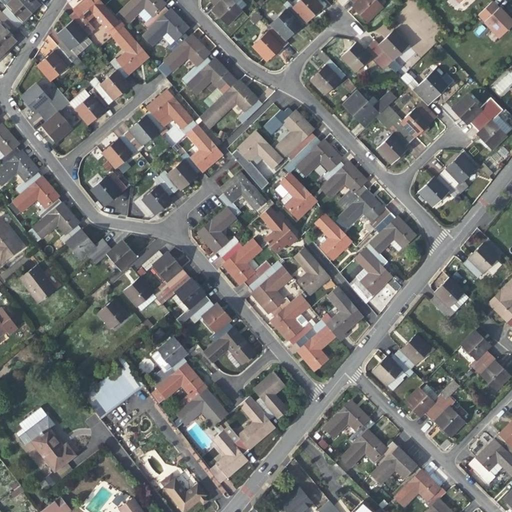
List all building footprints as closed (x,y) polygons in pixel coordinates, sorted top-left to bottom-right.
[(19,0),(10,0),(5,5),(0,9),(0,10),(2,12),(16,27),(25,18),(31,12),(19,0)] [(41,2),(39,0),(19,0),(31,12),(36,7),(41,2)] [(94,16),(106,6),(100,0),(83,0),(73,9),(74,11),(85,24),(87,22),(94,16)] [(152,16),(164,5),(165,4),(161,0),(132,0),(120,12),(129,21),(143,7),(152,16)] [(209,0),(215,6),(221,0),(233,0),(241,8),(245,4),(241,0),(209,0)] [(243,10),(241,8),(233,0),(221,0),(215,6),(211,9),(220,18),(227,25),(243,10)] [(317,2),(315,0),(297,0),(293,5),(305,18),(308,21),(316,13),(322,7),(317,2)] [(358,0),(355,2),(352,6),(360,14),(367,21),(382,7),(376,0),(358,0)] [(492,1),(478,15),(500,37),(511,25),(503,16),(505,14),(500,8),(492,1)] [(287,8),(301,22),(305,18),(293,5),(291,4),(287,8)] [(169,11),(164,5),(152,16),(144,24),(150,29),(169,11)] [(103,27),(115,17),(106,6),(94,16),(103,27)] [(301,22),(287,8),(271,23),(272,25),(286,39),(295,30),(302,23),(301,22)] [(170,45),(184,32),(188,27),(180,19),(170,9),(169,11),(150,29),(143,36),(152,45),(162,36),(170,45)] [(73,20),(80,28),(85,24),(74,11),(69,15),(73,20)] [(255,24),(262,17),(256,11),(249,18),(255,24)] [(17,28),(16,27),(2,12),(0,13),(0,20),(2,22),(0,23),(0,41),(7,49),(12,44),(17,39),(12,33),(17,28)] [(511,24),(511,21),(505,14),(503,16),(511,25),(511,24)] [(123,27),(115,17),(103,27),(112,36),(123,27)] [(57,34),(64,41),(77,58),(91,46),(84,38),(87,36),(80,28),(73,20),(66,26),(57,34)] [(87,22),(85,24),(80,28),(87,36),(88,37),(95,31),(87,22)] [(268,29),(282,44),(287,40),(286,39),(272,25),(268,29)] [(112,36),(125,52),(136,42),(123,27),(112,36)] [(282,44),(268,29),(252,45),(267,60),(276,52),(283,45),(282,44)] [(386,36),(378,44),(389,55),(393,59),(408,45),(393,29),(386,36)] [(189,37),(184,32),(170,45),(167,48),(172,53),(189,37)] [(196,66),(207,56),(210,53),(201,45),(192,35),(189,37),(172,53),(164,61),(173,70),(188,57),(196,66)] [(385,60),(389,55),(378,44),(374,39),(369,44),(385,60)] [(72,62),(77,58),(64,41),(59,46),(72,62)] [(356,71),(371,57),(363,49),(356,41),(349,47),(341,56),(356,71)] [(125,52),(116,59),(129,74),(139,65),(149,57),(136,42),(125,52)] [(363,49),(371,57),(379,65),(385,60),(369,44),(363,49)] [(51,80),(72,62),(59,46),(49,54),(37,64),(51,80)] [(212,61),(207,56),(196,66),(183,79),(188,85),(212,61)] [(129,74),(116,59),(115,57),(109,61),(116,69),(124,78),(129,74)] [(85,66),(77,58),(72,62),(80,70),(85,66)] [(219,89),(230,79),(232,77),(224,68),(215,59),(212,61),(188,85),(197,94),(211,80),(219,89)] [(327,64),(340,79),(345,74),(331,60),(327,64)] [(340,79),(327,64),(325,63),(318,70),(309,78),(325,94),(340,79)] [(100,83),(113,98),(114,99),(122,92),(130,86),(124,78),(116,69),(100,83)] [(408,84),(428,104),(439,94),(448,85),(434,70),(418,85),(413,80),(408,84)] [(113,98),(100,83),(95,77),(89,82),(94,87),(107,103),(113,98)] [(235,85),(230,79),(219,89),(214,94),(219,100),(235,85)] [(243,111),(257,98),(249,90),(240,80),(235,85),(219,100),(212,107),(221,116),(235,103),(243,111)] [(35,114),(37,112),(51,100),(36,83),(21,97),(20,97),(28,105),(35,114)] [(90,95),(102,109),(108,104),(107,103),(94,87),(88,92),(90,95)] [(85,89),(70,102),(72,104),(75,108),(90,95),(88,92),(85,89)] [(147,106),(151,110),(165,126),(174,119),(186,133),(197,124),(166,89),(155,99),(147,106)] [(375,118),(380,113),(376,108),(357,89),(341,104),(353,116),(365,128),(375,118)] [(469,122),(482,110),(467,94),(452,109),(460,118),(467,124),(469,122)] [(104,111),(102,109),(90,95),(75,108),(88,124),(97,117),(104,111)] [(45,121),(58,111),(62,107),(69,101),(65,96),(58,102),(41,116),(45,121)] [(51,100),(37,112),(41,116),(58,102),(54,97),(51,100)] [(262,104),(257,98),(243,111),(237,118),(242,123),(262,104)] [(70,102),(69,101),(62,107),(64,110),(72,104),(70,102)] [(382,102),(376,108),(380,113),(381,111),(387,106),(382,102)] [(381,111),(396,126),(403,119),(388,105),(387,106),(381,111)] [(482,110),(469,122),(474,127),(490,112),(491,111),(486,106),(482,110)] [(283,122),(293,112),(288,107),(283,112),(280,109),(264,125),(271,133),(283,122)] [(416,107),(403,119),(396,126),(398,128),(411,141),(423,129),(430,122),(416,107)] [(165,126),(151,110),(145,115),(159,131),(165,126)] [(295,110),(293,112),(283,122),(291,131),(276,145),(286,155),(295,147),(311,131),(314,128),(304,119),(295,110)] [(72,127),(58,111),(45,121),(42,124),(50,134),(56,141),(72,127)] [(393,132),(398,128),(396,126),(381,111),(380,113),(375,118),(391,134),(393,132)] [(474,127),(479,132),(492,120),(495,117),(490,112),(474,127)] [(128,129),(129,131),(142,146),(159,131),(145,115),(135,123),(128,129)] [(496,124),(492,120),(479,132),(476,135),(484,143),(491,150),(507,135),(506,134),(511,129),(501,119),(496,124)] [(0,158),(15,145),(18,143),(11,134),(2,124),(0,125),(0,158)] [(191,157),(200,168),(202,171),(212,162),(222,154),(197,124),(186,133),(200,149),(191,157)] [(398,128),(393,132),(406,146),(411,141),(398,128)] [(142,146),(129,131),(124,135),(137,150),(142,146)] [(282,159),(255,131),(246,139),(236,148),(249,162),(258,154),(272,168),(282,159)] [(295,147),(300,152),(316,136),(311,131),(295,147)] [(406,146),(393,132),(391,134),(376,148),(391,163),(397,157),(403,152),(407,147),(406,146)] [(120,139),(133,154),(137,150),(124,135),(120,139)] [(284,167),(289,173),(296,166),(321,142),(316,136),(300,152),(291,161),(284,167)] [(133,154),(120,139),(119,137),(113,142),(102,151),(116,168),(133,154)] [(329,170),(339,160),(342,158),(334,149),(324,139),(321,142),(296,166),(306,176),(320,162),(329,170)] [(20,151),(15,145),(0,158),(0,160),(4,165),(20,151)] [(286,155),(291,161),(300,152),(295,147),(286,155)] [(269,183),(249,162),(236,148),(232,153),(262,189),(269,183)] [(24,180),(37,170),(38,169),(30,160),(22,150),(20,151),(4,165),(0,168),(0,183),(2,186),(17,173),(24,180)] [(445,169),(461,184),(480,166),(465,150),(455,159),(445,169)] [(194,173),(200,168),(191,157),(186,152),(180,157),(183,160),(194,173)] [(167,174),(179,188),(180,190),(189,182),(197,176),(194,173),(183,160),(167,174)] [(345,166),(339,160),(329,170),(323,176),(329,181),(345,166)] [(123,174),(130,167),(125,161),(118,168),(123,174)] [(353,192),(362,183),(367,179),(359,171),(349,161),(345,166),(329,181),(321,188),(330,198),(345,184),(350,189),(353,192)] [(461,184),(445,169),(441,173),(460,192),(465,188),(461,184)] [(42,176),(37,170),(24,180),(15,188),(21,194),(42,176)] [(113,171),(91,189),(98,198),(104,205),(126,187),(113,171)] [(174,192),(179,188),(167,174),(165,171),(159,176),(174,192)] [(220,187),(224,192),(232,202),(241,194),(260,215),(270,206),(240,171),(228,181),(220,187)] [(313,197),(289,173),(280,182),(290,192),(281,201),(298,219),(309,208),(316,201),(313,197)] [(436,178),(449,191),(455,198),(460,192),(441,173),(436,178)] [(44,207),(57,197),(58,195),(51,186),(42,176),(21,194),(8,205),(17,216),(37,199),(44,207)] [(158,184),(168,196),(174,192),(159,176),(154,180),(158,184)] [(433,207),(449,191),(436,178),(434,176),(426,184),(418,191),(422,195),(419,198),(426,205),(429,202),(433,207)] [(368,189),(362,183),(353,192),(350,189),(337,202),(345,210),(366,190),(368,189)] [(172,200),(168,196),(158,184),(142,198),(156,214),(163,208),(172,200)] [(371,222),(385,209),(378,201),(366,190),(345,210),(332,222),(339,229),(345,223),(348,227),(362,213),(371,222)] [(238,209),(232,202),(224,192),(218,197),(227,207),(233,213),(238,209)] [(62,203),(57,197),(44,207),(38,213),(43,219),(62,203)] [(65,234),(77,223),(79,222),(70,212),(62,203),(43,219),(33,227),(42,238),(57,225),(65,234)] [(285,224),(270,206),(260,215),(274,231),(265,239),(268,243),(276,253),(295,236),(285,224)] [(214,252),(216,250),(228,240),(220,231),(236,217),(233,213),(227,207),(198,232),(207,243),(214,252)] [(386,208),(385,209),(371,222),(376,227),(391,213),(386,208)] [(374,229),(379,234),(396,218),(391,213),(376,227),(374,229)] [(342,232),(339,229),(332,222),(324,214),(315,223),(329,238),(320,246),(327,253),(333,259),(351,242),(342,232)] [(370,243),(380,253),(388,245),(397,253),(416,235),(409,227),(398,216),(396,218),(379,234),(370,243)] [(0,237),(9,231),(0,218),(0,237)] [(82,229),(77,223),(65,234),(60,238),(64,244),(65,242),(82,229)] [(342,232),(348,227),(345,223),(339,229),(342,232)] [(85,253),(95,245),(89,237),(82,229),(65,242),(79,258),(85,253)] [(0,263),(22,247),(9,231),(0,237),(0,263)] [(228,240),(216,250),(222,256),(238,241),(233,235),(228,240)] [(95,245),(85,253),(89,259),(107,244),(102,238),(95,245)] [(240,283),(243,281),(254,272),(246,262),(262,248),(253,239),(243,247),(227,262),(224,264),(234,276),(240,283)] [(123,240),(112,250),(107,254),(120,270),(136,256),(130,249),(123,240)] [(222,256),(227,262),(243,247),(238,241),(222,256)] [(380,253),(370,243),(364,248),(382,267),(388,261),(380,253)] [(107,254),(112,250),(107,244),(89,259),(94,265),(107,254)] [(468,259),(483,274),(499,258),(483,244),(476,251),(468,259)] [(392,277),(382,267),(364,248),(355,258),(365,268),(349,284),(366,302),(380,288),(392,277)] [(305,249),(295,257),(308,272),(299,280),(310,294),(330,277),(319,266),(305,249)] [(158,251),(146,260),(151,266),(152,265),(163,256),(158,251)] [(166,281),(182,268),(183,267),(177,260),(169,251),(163,256),(152,265),(166,281)] [(483,274),(468,259),(467,258),(463,262),(479,278),(483,274)] [(146,270),(151,266),(146,260),(141,265),(146,270)] [(278,261),(266,271),(248,287),(253,293),(253,292),(283,267),(278,261)] [(37,264),(19,278),(29,290),(38,303),(56,289),(37,264)] [(261,265),(254,272),(243,281),(248,287),(266,271),(261,265)] [(262,303),(270,312),(288,297),(279,287),(291,276),(283,267),(253,292),(262,303)] [(186,273),(182,268),(166,281),(165,282),(169,287),(186,273)] [(169,287),(174,294),(192,279),(186,273),(169,287)] [(153,292),(139,276),(131,283),(123,290),(137,306),(153,292)] [(436,296),(450,309),(463,295),(465,293),(450,277),(442,285),(434,294),(436,296)] [(509,322),(511,318),(511,277),(487,302),(501,315),(508,322),(509,322)] [(184,312),(205,294),(206,293),(199,285),(193,278),(192,279),(174,294),(171,296),(184,312)] [(392,278),(388,283),(396,290),(400,285),(392,278)] [(326,324),(327,325),(336,336),(341,341),(346,336),(344,333),(352,325),(363,316),(338,287),(328,295),(341,311),(326,324)] [(210,300),(205,294),(184,312),(176,319),(181,325),(193,315),(210,300)] [(292,294),(288,297),(270,312),(274,317),(296,299),(292,294)] [(291,337),(307,323),(305,320),(303,322),(298,315),(310,305),(301,295),(296,299),(274,317),(271,320),(280,330),(288,339),(291,337)] [(468,299),(463,295),(450,309),(454,313),(468,299)] [(450,309),(436,296),(431,301),(449,319),(454,313),(450,309)] [(106,304),(97,312),(111,328),(127,314),(113,298),(106,304)] [(202,317),(215,306),(210,300),(193,315),(198,320),(202,317)] [(218,303),(215,306),(202,317),(215,333),(229,321),(231,319),(225,312),(218,303)] [(0,310),(0,321),(7,330),(9,334),(17,327),(3,308),(0,310)] [(307,323),(291,337),(296,342),(312,328),(317,334),(320,332),(310,320),(307,323)] [(241,336),(229,321),(215,333),(211,336),(216,341),(204,351),(213,362),(228,349),(241,363),(255,352),(241,336)] [(320,332),(317,334),(301,348),(298,351),(306,360),(314,370),(328,358),(320,349),(336,336),(327,325),(320,332)] [(301,348),(317,334),(312,328),(296,342),(301,348)] [(475,360),(486,349),(491,345),(483,338),(475,330),(460,345),(475,360)] [(407,343),(397,353),(412,368),(431,350),(415,335),(407,343)] [(163,372),(183,355),(187,352),(180,344),(173,336),(149,356),(161,369),(163,372)] [(490,354),(486,349),(475,360),(471,365),(475,370),(490,354)] [(391,360),(406,375),(412,368),(397,353),(391,360)] [(480,375),(495,360),(496,359),(490,354),(475,370),(480,375)] [(188,361),(183,355),(163,372),(161,369),(143,384),(150,393),(186,362),(188,361)] [(407,376),(406,375),(391,360),(387,356),(381,362),(373,370),(393,391),(407,376)] [(504,368),(495,360),(480,375),(496,390),(511,375),(504,368)] [(189,394),(203,382),(195,372),(186,362),(150,393),(160,403),(181,385),(189,394)] [(118,368),(89,391),(106,413),(136,391),(118,368)] [(253,389),(260,397),(274,414),(278,418),(288,410),(274,394),(284,385),(273,372),(263,380),(253,389)] [(423,412),(424,413),(428,417),(446,399),(460,384),(455,379),(438,396),(433,401),(423,412)] [(208,388),(203,382),(189,394),(179,402),(184,408),(206,389),(208,388)] [(428,386),(423,391),(433,401),(438,396),(428,386)] [(423,412),(433,401),(423,391),(419,387),(404,402),(411,409),(420,418),(424,413),(423,412)] [(209,421),(223,409),(216,400),(206,389),(184,408),(177,414),(186,424),(201,411),(209,421)] [(254,421),(237,435),(249,449),(262,437),(275,427),(268,419),(254,402),(249,396),(239,404),(254,421)] [(268,419),(274,414),(260,397),(254,402),(268,419)] [(357,431),(370,418),(361,408),(351,399),(324,427),(333,436),(348,422),(357,431)] [(434,422),(434,421),(451,405),(446,399),(428,417),(434,422)] [(453,403),(451,405),(434,421),(443,430),(451,437),(469,419),(453,403)] [(228,414),(223,409),(209,421),(202,427),(206,433),(228,414)] [(26,432),(32,439),(48,426),(53,423),(48,416),(26,432)] [(370,418),(357,431),(350,438),(355,443),(369,429),(375,423),(370,418)] [(500,434),(500,435),(511,446),(511,421),(509,425),(500,434)] [(48,426),(32,439),(31,440),(54,470),(62,464),(75,455),(66,443),(63,445),(59,440),(48,426)] [(374,460),(377,457),(387,447),(378,438),(369,429),(355,443),(341,457),(351,466),(365,452),(374,460)] [(248,459),(243,454),(229,437),(223,431),(214,439),(226,454),(209,469),(220,483),(235,471),(248,459)] [(243,454),(249,449),(237,435),(234,432),(229,437),(243,454)] [(511,446),(500,435),(495,440),(511,456),(511,446)] [(486,448),(476,458),(489,470),(497,462),(511,475),(511,456),(495,440),(495,439),(486,448)] [(392,442),(387,447),(377,457),(382,463),(397,448),(392,442)] [(403,476),(416,463),(408,455),(399,446),(397,448),(382,463),(371,474),(380,483),(395,468),(403,476)] [(489,470),(476,458),(476,457),(470,463),(488,480),(493,474),(489,470)] [(70,474),(62,464),(54,470),(43,479),(50,488),(70,474)] [(427,500),(438,490),(441,487),(432,478),(423,469),(395,497),(404,506),(419,492),(427,500)] [(163,487),(174,501),(186,492),(175,478),(163,487)] [(186,492),(174,501),(182,511),(183,511),(192,505),(199,499),(204,496),(206,494),(197,482),(186,492)] [(302,511),(303,511),(314,504),(299,486),(290,494),(280,501),(283,505),(288,511),(302,511)] [(446,492),(441,487),(438,490),(443,495),(446,492)] [(443,495),(438,490),(427,500),(426,502),(431,507),(440,499),(443,495)] [(53,501),(61,511),(65,511),(69,510),(59,497),(53,501)] [(143,511),(133,498),(119,508),(122,511),(121,511),(143,511)] [(351,511),(376,511),(364,499),(357,506),(351,511)] [(453,511),(449,508),(440,499),(431,507),(426,511),(453,511)] [(339,511),(329,500),(318,509),(320,511),(339,511)] [(61,511),(53,501),(38,511),(61,511)]
